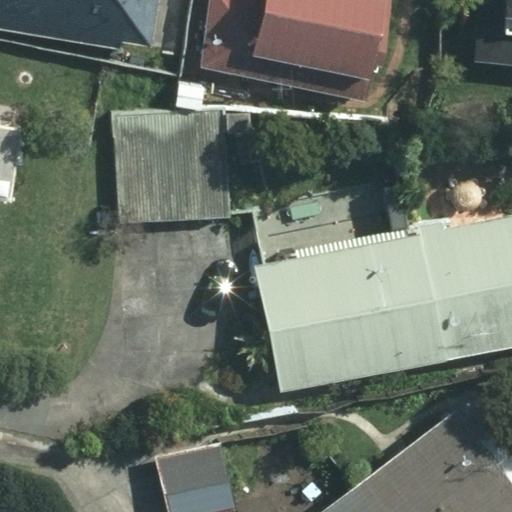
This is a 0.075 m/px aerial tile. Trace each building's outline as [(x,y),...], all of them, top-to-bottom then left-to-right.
[(0,0),(0,25),(154,37),(156,0),(0,0)] [(391,0),(206,0),(192,70),(369,107),(391,0)] [(511,0),(461,0),(457,67),(511,70),(511,0)] [(222,115),(115,120),(120,216),(227,211),(222,115)] [(18,121),(0,117),(0,195),(6,196),(18,121)] [(511,346),(511,208),(255,266),(284,397),(511,346)] [(511,511),(511,402),(491,376),(312,511),(511,511)] [(200,511),(240,501),(222,437),(161,454),(177,511),(200,511)]
